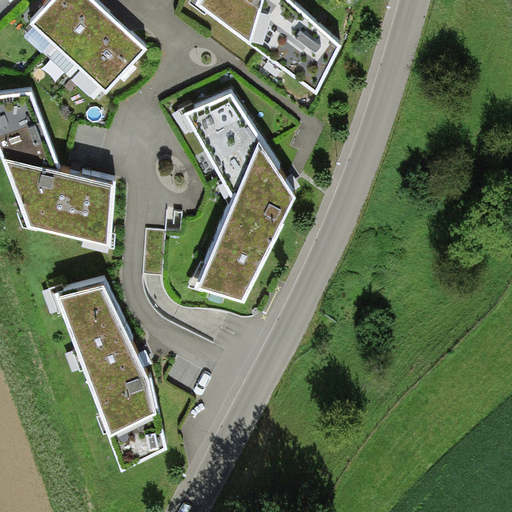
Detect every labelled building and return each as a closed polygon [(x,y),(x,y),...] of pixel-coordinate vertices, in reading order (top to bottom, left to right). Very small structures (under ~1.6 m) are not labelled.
[(41,0),(30,12),(57,37),(92,0),(41,0)] [(92,0),(57,37),(81,60),(123,15),(107,0),(92,0)] [(209,0),(317,82),(342,35),(303,0),(209,0)] [(81,60),(106,82),(147,37),(123,15),(81,60)] [(0,140),(27,213),(111,235),(116,168),(60,155),(31,79),(0,83),(0,140)] [(196,277),(243,289),(296,181),(232,80),(185,101),(233,188),(196,277)] [(151,368),(105,269),(55,282),(122,460),(167,437),(151,368)]
